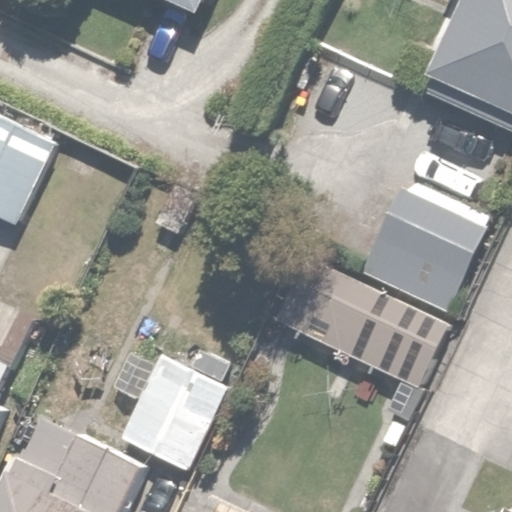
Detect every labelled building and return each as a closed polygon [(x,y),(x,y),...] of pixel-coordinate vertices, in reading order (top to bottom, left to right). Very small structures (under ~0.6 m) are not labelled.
[(511,0),(470,0),(434,83),(511,117),(511,0)] [(67,135),(0,104),(0,204),(29,218),(67,135)] [(358,264),(460,317),(511,214),(511,198),(416,150),(358,264)] [(460,317),(358,264),(312,241),(278,309),(426,384),(460,317)] [(0,447),(24,400),(7,392),(25,356),(0,343),(0,447)] [(0,508),(0,511),(139,511),(167,457),(90,419),(71,456),(35,438),(0,508)]
